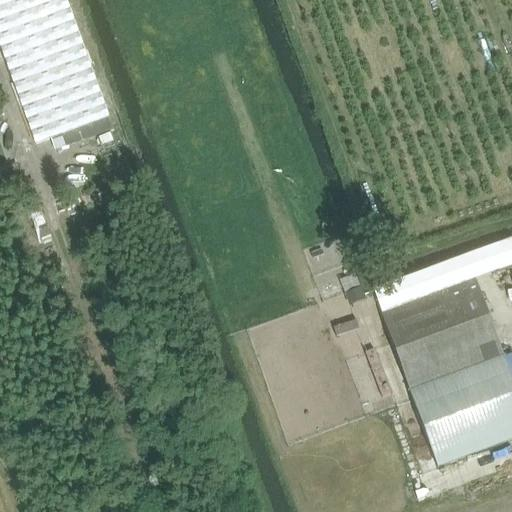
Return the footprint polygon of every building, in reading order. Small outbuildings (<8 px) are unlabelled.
[(107,117),(65,0),(0,0),(0,52),(34,144),(107,117)] [(511,249),(509,242),(498,246),(506,269),(511,266),(511,249)] [(479,253),(457,262),(461,273),(483,265),(479,253)] [(475,282),(381,316),(409,391),(503,356),(475,282)] [(511,380),(503,356),(409,391),(437,469),(511,441),(511,380)]
